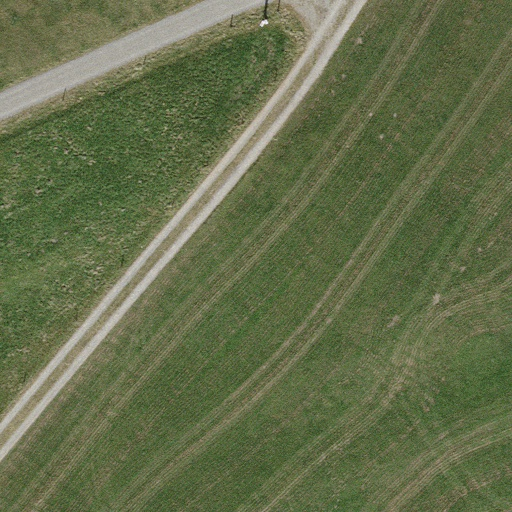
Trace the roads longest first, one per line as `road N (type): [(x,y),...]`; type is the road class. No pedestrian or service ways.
road 1 (track): [(0,119),(260,0),(420,0),(511,184)]
road 2 (track): [(344,0),(0,447)]
